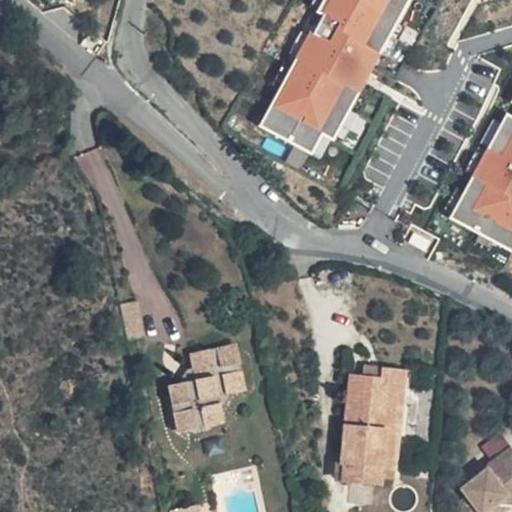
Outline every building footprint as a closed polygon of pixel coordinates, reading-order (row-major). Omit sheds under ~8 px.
[(325,14),(265,124),(316,152),(326,134),(336,139),(412,0),(324,0),(319,10),(325,14)] [(511,112),(509,111),(450,216),(511,250),(511,112)] [(385,365),(365,362),(364,372),(384,375),(385,365)] [(409,368),(385,365),(384,375),(364,372),(354,372),(343,459),(373,463),(399,466),(403,426),(395,425),(399,388),(407,389),(409,368)] [(207,373),(195,369),(185,378),(177,379),(174,374),(165,375),(160,385),(164,397),(158,408),(144,412),(140,422),(148,428),(149,441),(147,444),(147,449),(154,457),(163,455),(163,451),(177,448),(181,452),(195,449),(195,442),(190,432),(184,432),(180,427),(182,421),(186,414),(195,413),(200,417),(209,414),(213,406),(212,401),(210,399),(207,398),(204,384),(208,377),(207,373)] [(407,389),(399,388),(395,425),(403,426),(407,389)] [(200,417),(195,413),(186,414),(182,421),(180,427),(184,432),(190,432),(200,417)] [(500,456),(511,439),(497,430),(486,447),(500,456)] [(373,463),(343,459),(341,478),(380,483),(381,475),(397,477),(399,466),(373,463)] [(502,486),(486,466),(458,486),(460,491),(444,504),(448,511),(446,511),(504,511),(508,510),(494,491),(502,486)] [(205,511),(205,503),(176,506),(176,511),(205,511)]
